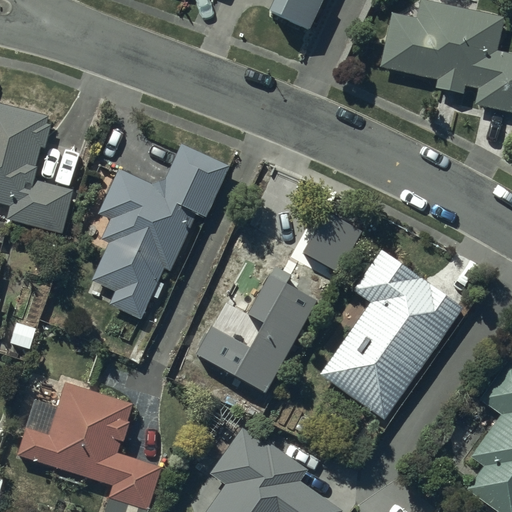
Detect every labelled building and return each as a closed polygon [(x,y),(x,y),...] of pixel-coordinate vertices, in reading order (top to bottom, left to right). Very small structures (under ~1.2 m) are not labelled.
[(282,0),(271,23),(309,40),(326,4),(319,0),(318,0),(282,0)] [(418,25),(392,20),(380,72),(438,86),(436,94),(463,101),(465,92),(478,95),(475,110),(511,119),(511,60),(497,58),(505,25),(422,6),(418,25)] [(0,197),(10,200),(6,214),(63,229),(74,187),(32,176),(49,113),(0,99),(0,197)] [(206,210),(229,162),(181,139),(165,174),(151,180),(119,164),(98,208),(111,214),(101,234),(109,238),(92,275),(115,286),(109,298),(140,313),(165,262),(169,264),(197,206),(206,210)] [(352,284),(371,298),(320,369),(384,414),(463,301),(381,243),(352,284)] [(484,461),(467,483),(505,511),(511,511),(511,356),(509,354),(480,393),(502,410),(471,451),(484,461)] [(36,395),(19,448),(114,479),(103,511),(142,511),(159,462),(115,448),(131,398),(65,377),(57,402),(36,395)] [(337,511),(342,506),(300,476),(308,465),(269,438),(267,441),(242,423),(210,468),(226,479),(202,511),(337,511)]
